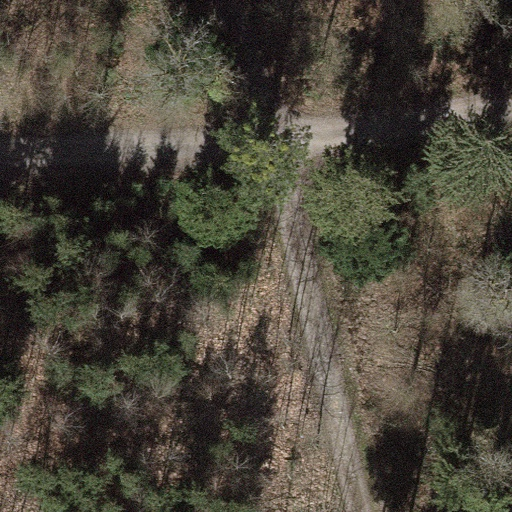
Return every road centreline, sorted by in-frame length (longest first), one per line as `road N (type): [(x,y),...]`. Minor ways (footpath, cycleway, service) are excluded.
road 1 (track): [(229,0),(270,142),(354,511)]
road 2 (track): [(511,102),(270,142),(0,154)]
